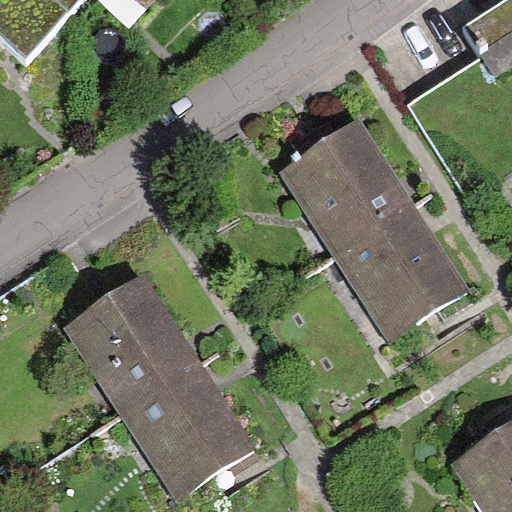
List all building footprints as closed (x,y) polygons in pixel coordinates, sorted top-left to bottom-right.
[(0,0),(0,34),(31,62),(86,0),(133,0),(149,13),(160,0),(0,0)] [(511,5),(466,35),(483,63),(410,109),(468,200),(511,172),(511,5)] [(336,258),(414,207),(362,127),(284,176),(336,258)] [(472,296),(414,207),(336,258),(394,346),(472,296)] [(119,418),(200,366),(145,282),(64,333),(119,418)] [(259,457),(200,366),(119,418),(178,510),(259,457)] [(483,511),(511,511),(511,434),(456,469),(483,511)]
